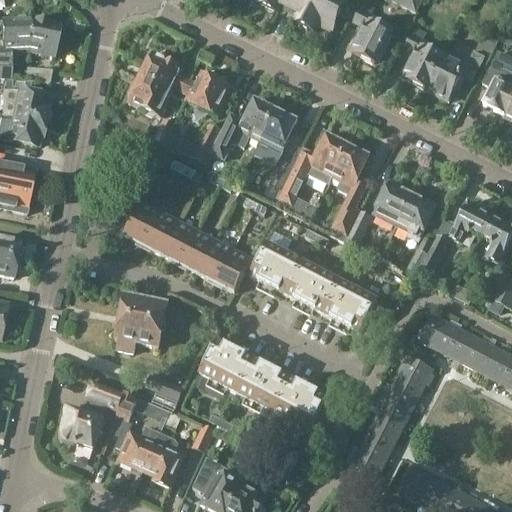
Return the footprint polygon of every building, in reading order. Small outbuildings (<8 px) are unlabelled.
[(281,8),(289,12),(294,0),(258,0),(256,5),(277,15),(281,8)] [(347,6),(348,3),(340,0),(294,0),(289,12),(297,16),(293,23),(315,34),(318,27),(332,34),(340,18),(349,22),(355,10),(347,6)] [(405,9),(409,0),(394,0),(393,3),(405,9)] [(409,0),(405,9),(415,14),(422,0),(409,0)] [(391,35),(377,28),(380,22),(370,17),(374,10),(364,4),(353,25),(364,30),(351,56),(374,68),(391,35)] [(0,51),(0,83),(3,83),(12,83),(11,67),(16,67),(15,56),(28,56),(32,23),(27,23),(24,19),(17,19),(14,23),(2,23),(3,51),(0,51)] [(32,23),(28,56),(53,61),(59,28),(48,26),(45,21),(40,20),(35,23),(32,23)] [(403,81),(426,93),(442,60),(429,53),(432,48),(422,43),(426,35),(415,30),(405,51),(415,56),(403,81)] [(485,36),(478,51),(491,57),(498,43),(485,36)] [(461,79),(473,84),(485,60),(473,54),(467,65),(458,61),(456,66),(442,60),(426,93),(449,104),(461,79)] [(481,87),(490,92),(483,106),(503,117),(506,111),(508,111),(511,103),(511,61),(497,55),(481,87)] [(145,71),(140,82),(171,97),(173,92),(182,96),(188,83),(180,79),(183,72),(180,71),(178,66),(172,63),(168,65),(152,57),(151,58),(147,60),(143,66),(145,71)] [(25,85),(30,85),(49,87),(51,74),(26,72),(25,84),(25,85)] [(197,87),(188,83),(182,96),(187,99),(185,104),(219,121),(226,106),(223,104),(230,90),(222,86),(220,81),(214,79),(210,80),(202,76),(197,87)] [(127,99),(129,104),(128,106),(143,113),(145,117),(151,120),(155,119),(159,121),(171,97),(140,82),(135,91),(130,93),(127,99)] [(3,83),(3,97),(0,98),(0,99),(3,102),(2,108),(0,110),(0,111),(2,114),(2,119),(12,120),(12,118),(45,125),(49,109),(43,108),(45,98),(30,95),(30,85),(25,85),(25,84),(12,83),(3,83)] [(506,111),(503,117),(505,118),(511,121),(511,103),(508,111),(506,111)] [(244,153),(249,141),(260,146),(275,114),(261,108),(259,111),(252,108),(244,124),(230,117),(210,158),(223,164),(232,147),(244,153)] [(289,121),(275,114),(260,146),(269,150),(266,157),(279,163),(295,130),(287,126),(289,121)] [(42,142),(45,125),(12,118),(12,120),(11,123),(0,122),(0,139),(7,140),(7,144),(34,149),(36,140),(42,142)] [(174,127),(165,123),(160,133),(169,138),(174,127)] [(209,126),(197,150),(210,156),(222,133),(209,126)] [(328,189),(332,182),(347,151),(332,144),(331,147),(324,144),(316,159),(303,152),(278,204),(292,210),(307,178),(328,189)] [(204,167),(210,156),(197,150),(192,161),(204,167)] [(332,182),(341,186),(337,193),(349,198),(332,233),(347,240),(359,215),(355,213),(368,185),(359,181),(367,165),(360,162),(362,157),(347,151),(332,182)] [(171,172),(181,177),(185,170),(174,164),(171,172)] [(280,164),(268,187),(282,193),(293,171),(280,164)] [(0,189),(29,195),(34,174),(18,170),(18,172),(0,168),(0,189)] [(181,177),(192,182),(195,175),(185,170),(181,177)] [(243,177),(235,173),(230,181),(239,186),(243,177)] [(213,178),(209,185),(220,190),(223,183),(213,178)] [(223,183),(220,190),(230,196),(234,188),(223,183)] [(375,218),(398,230),(413,199),(390,187),(375,218)] [(0,209),(9,211),(9,215),(25,218),(29,195),(0,189),(0,209)] [(408,235),(405,242),(417,248),(421,242),(436,211),(413,199),(398,230),(408,235)] [(247,201),(243,209),(253,214),(257,207),(247,201)] [(450,242),(462,248),(470,233),(482,240),(492,220),(477,212),(478,212),(478,209),(475,206),(472,206),(470,207),(469,208),(465,206),(454,228),(446,224),(423,269),(433,275),(450,242)] [(142,207),(124,240),(143,250),(161,217),(142,207)] [(253,214),(264,220),(267,212),(257,207),(253,214)] [(372,221),(359,215),(347,240),(344,246),(356,251),(372,221)] [(143,250),(161,259),(179,226),(161,217),(143,250)] [(511,246),(511,226),(511,225),(508,225),(506,226),(505,227),(492,220),(482,240),(493,246),(485,261),(500,269),(511,246)] [(179,226),(161,259),(179,269),(197,235),(179,226)] [(319,238),(308,233),(304,240),(315,246),(319,238)] [(215,244),(197,235),(179,269),(197,278),(215,244)] [(325,251),(329,244),(319,238),(315,246),(325,251)] [(0,241),(0,259),(16,263),(16,261),(21,258),(22,251),(19,247),(19,245),(0,241)] [(422,242),(406,273),(416,279),(433,247),(422,242)] [(197,278),(215,287),(232,254),(215,244),(197,278)] [(249,282),(322,319),(358,338),(360,335),(368,338),(381,312),(374,308),(376,305),(266,248),(249,282)] [(232,254),(215,287),(234,297),(251,264),(232,254)] [(14,267),(15,263),(0,259),(0,279),(11,282),(11,279),(15,278),(14,278),(16,269),(14,267)] [(503,319),(511,301),(511,285),(506,283),(491,313),(503,319)] [(456,288),(454,292),(450,299),(468,309),(474,298),(456,288)] [(116,355),(133,358),(136,348),(158,353),(167,308),(131,300),(131,301),(124,299),(115,344),(118,345),(116,355)] [(431,320),(418,344),(437,354),(439,351),(449,356),(460,335),(431,320)] [(487,349),(460,335),(449,356),(459,362),(458,365),(474,373),(487,349)] [(491,342),(484,338),(480,344),(488,348),(491,342)] [(308,436),(310,433),(318,436),(331,410),(324,406),(325,402),(216,345),(198,379),(308,436)] [(511,368),(511,361),(487,349),(474,373),(491,382),(493,379),(504,384),(511,368)] [(396,362),(403,366),(405,363),(406,361),(407,358),(400,354),(396,362)] [(403,366),(392,388),(413,399),(419,388),(423,390),(431,374),(406,361),(405,363),(403,366)] [(182,392),(149,379),(144,391),(177,404),(182,392)] [(85,403),(118,416),(125,398),(92,384),(85,403)] [(413,399),(392,388),(379,411),(371,406),(369,411),(377,416),(377,415),(403,429),(411,412),(408,410),(413,399)] [(144,418),(148,407),(138,403),(125,398),(118,416),(116,421),(129,426),(132,427),(128,438),(140,443),(146,431),(156,436),(161,425),(144,418)] [(129,426),(116,421),(109,437),(118,440),(114,450),(120,453),(116,464),(133,471),(131,475),(141,479),(142,475),(144,476),(160,437),(164,428),(170,416),(148,407),(144,418),(161,425),(156,436),(146,431),(140,443),(128,438),(132,427),(129,426)] [(67,446),(78,449),(94,454),(104,425),(76,415),(75,420),(67,417),(63,437),(63,439),(63,442),(64,443),(65,444),(66,445),(67,446)] [(394,446),(403,429),(377,415),(377,416),(362,443),(384,455),(390,444),(394,446)] [(175,433),(181,421),(172,417),(170,416),(164,428),(175,433)] [(223,424),(213,418),(209,425),(219,431),(223,424)] [(230,436),(233,429),(223,424),(219,431),(230,436)] [(366,426),(361,424),(357,431),(362,434),(366,426)] [(204,456),(215,435),(203,429),(192,451),(204,457),(204,456)] [(257,452),(273,460),(284,439),(266,430),(257,452)] [(185,459),(175,455),(178,449),(175,444),(160,437),(144,476),(155,481),(153,486),(169,493),(185,459)] [(384,455),(362,443),(348,470),(374,484),(382,468),(379,466),(384,455)] [(249,450),(244,460),(254,465),(259,456),(249,450)] [(283,467),(275,487),(288,492),(295,472),(283,467)] [(193,493),(200,497),(202,494),(208,497),(201,510),(204,511),(230,511),(243,490),(245,491),(248,485),(216,468),(212,474),(206,471),(207,470),(206,469),(193,493)] [(405,478),(409,481),(414,473),(409,471),(405,478)] [(409,481),(401,498),(419,507),(420,504),(430,510),(442,487),(414,472),(414,473),(409,481)] [(443,487),(457,494),(459,489),(445,482),(445,483),(443,487)] [(443,487),(442,487),(430,510),(434,511),(462,511),(469,501),(468,500),(457,494),(443,487)] [(230,511),(261,511),(266,503),(245,491),(243,490),(230,511)] [(470,496),(468,500),(469,501),(475,504),(477,500),(478,499),(470,495),(470,496)] [(469,501),(462,511),(491,511),(475,504),(469,501)] [(482,507),(491,511),(498,511),(499,511),(499,510),(484,502),(484,503),(482,507)]
